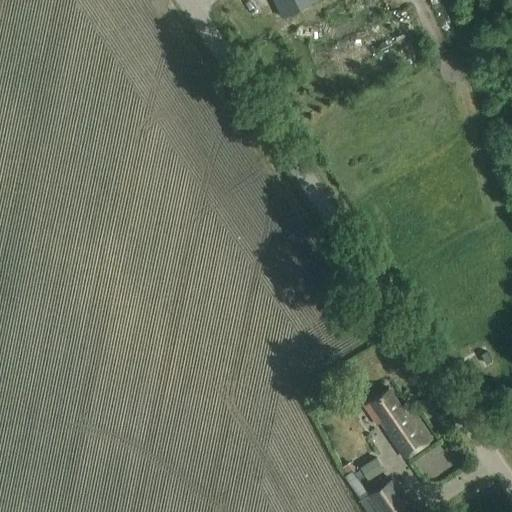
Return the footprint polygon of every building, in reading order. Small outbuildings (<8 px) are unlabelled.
[(273,0),(283,20),(320,1),(319,0),(273,0)] [(424,7),(334,45),(355,94),(445,56),(424,7)] [(403,409),(388,388),(364,406),(378,425),(382,423),(386,429),(384,431),(405,460),(433,441),(409,405),(403,409)] [(471,490),(485,471),(472,461),(458,480),(471,490)] [(350,463),(343,467),(348,474),(354,469),(350,463)] [(416,511),(393,478),(360,501),(367,511),(416,511)]
